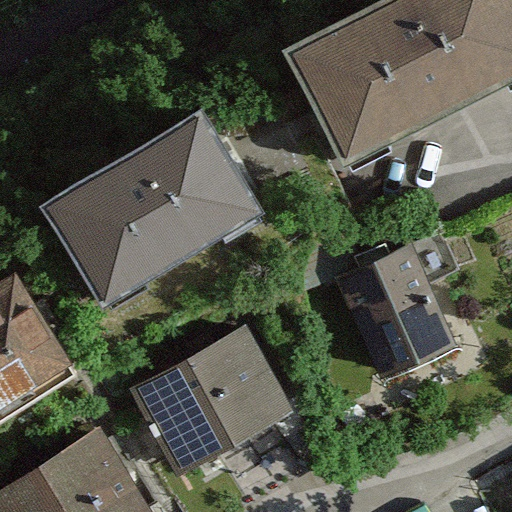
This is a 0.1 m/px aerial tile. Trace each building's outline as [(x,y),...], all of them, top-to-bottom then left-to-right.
[(511,0),(350,0),(291,30),(345,137),(511,52),(511,0)] [(197,100),(46,186),(102,282),(252,196),(197,100)] [(408,244),(342,276),(384,364),(450,333),(408,244)] [(0,308),(0,433),(101,381),(50,283),(0,308)] [(135,383),(178,457),(221,432),(286,394),(243,320),(178,358),(135,383)] [(99,424),(0,487),(0,511),(134,511),(149,503),(99,424)]
